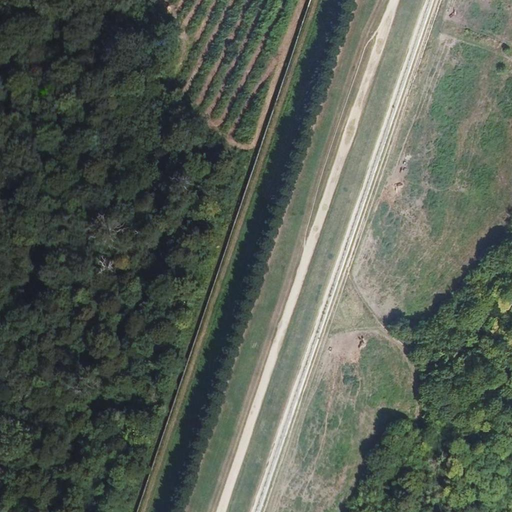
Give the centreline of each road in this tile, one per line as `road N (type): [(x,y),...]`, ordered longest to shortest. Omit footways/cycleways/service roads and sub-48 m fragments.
road 1 (track): [(220,511),(395,0)]
road 2 (track): [(170,351),(0,228)]
